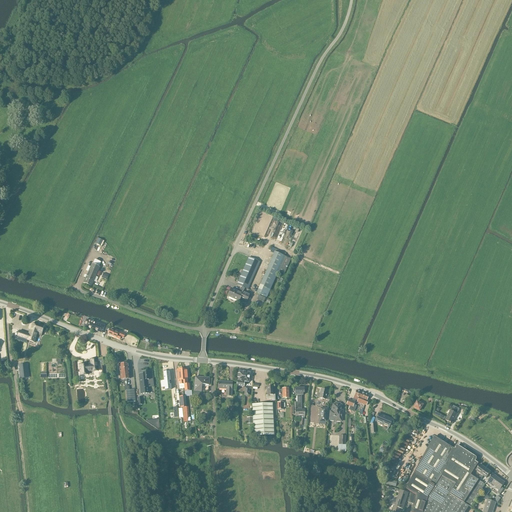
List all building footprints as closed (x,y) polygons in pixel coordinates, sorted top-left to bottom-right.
[(285,253),(272,248),(270,251),(274,253),(256,293),(266,298),(278,272),(284,274),(291,259),(284,256),(285,253)] [(260,262),(249,257),(236,284),(241,287),(245,288),(248,289),(260,262)] [(91,264),(83,283),(91,286),(99,267),(96,266),(95,265),(92,264),(91,264)] [(231,288),(227,296),(239,301),(245,304),(246,301),(247,302),(248,299),(250,300),(251,296),(249,295),(243,292),(245,288),(241,287),(239,292),(231,288)] [(105,327),(105,326),(98,323),(97,324),(94,323),(94,322),(94,321),(91,320),(90,321),(86,320),(83,327),(95,331),(95,330),(102,333),(103,330),(105,331),(107,328),(105,327)] [(19,330),(17,337),(28,340),(27,341),(34,343),(37,334),(41,336),(44,327),(33,323),(29,333),(22,331),(19,330)] [(123,338),(125,334),(119,332),(113,329),(112,330),(110,329),(108,335),(120,340),(121,337),(123,338)] [(92,371),(98,371),(96,359),(90,359),(91,365),(85,365),(84,364),(79,364),(80,375),(88,375),(88,371),(92,371)] [(121,380),(129,379),(127,363),(119,364),(121,380)] [(142,374),(139,374),(141,394),(149,393),(148,387),(153,387),(153,379),(150,380),(149,371),(142,372),(142,374)] [(248,383),(250,373),(238,371),(236,381),(237,381),(237,386),(243,387),(244,382),(248,383)] [(160,381),(161,388),(162,388),(161,386),(165,386),(165,390),(171,389),(171,384),(169,384),(169,381),(170,381),(169,372),(166,372),(166,373),(163,373),(164,381),(160,381)] [(209,385),(209,378),(195,377),(194,396),(197,397),(201,397),(202,385),(209,385)] [(231,396),(232,382),(218,381),(217,389),(226,389),(226,396),(231,396)] [(267,395),(266,395),(266,399),(271,399),(271,401),(275,401),(274,395),(273,395),(272,386),(266,386),(267,395)] [(295,416),(304,416),(304,410),(301,410),(301,395),(303,395),(303,393),(304,393),(304,389),(295,388),(295,395),(297,395),(297,402),(295,402),(295,416)] [(322,389),(321,390),(320,394),(317,393),(316,398),(329,400),(330,398),(328,398),(329,392),(329,393),(327,392),(327,391),(324,390),(324,389),(322,389)] [(368,400),(367,400),(368,396),(356,391),(353,399),(357,400),(357,402),(366,406),(368,400)] [(413,407),(420,411),(424,404),(417,400),(413,407)] [(272,403),(252,404),(254,436),(274,435),(272,403)] [(341,410),(341,405),(340,405),(340,404),(339,403),(336,403),(335,403),(335,404),(334,404),(334,407),(333,408),(332,408),(332,411),(330,411),(329,420),(341,421),(342,413),(341,412),(342,411),(341,410)] [(453,406),(450,410),(445,420),(452,424),(457,414),(455,413),(458,409),(453,406)] [(319,421),(326,422),(327,409),(320,408),(319,421)] [(389,427),(392,419),(378,413),(375,421),(389,427)] [(158,420),(146,421),(158,429),(159,428),(158,420)] [(434,436),(406,488),(411,492),(408,501),(414,503),(411,511),(465,511),(469,506),(472,508),(482,492),(483,490),(481,488),(484,483),(483,482),(478,480),(474,477),(471,475),(478,463),(475,461),(476,460),(476,459),(476,458),(476,457),(474,456),(458,446),(457,445),(456,446),(454,449),(445,443),(446,443),(437,438),(434,436)] [(476,470),(481,474),(485,468),(480,464),(476,470)] [(485,468),(481,474),(486,478),(491,472),(485,468)] [(501,487),(504,484),(505,483),(493,474),(488,481),(500,489),(497,493),(499,495),(504,489),(501,487)] [(397,482),(388,479),(387,484),(396,487),(397,482)] [(403,509),(408,493),(399,490),(398,492),(399,493),(394,506),(393,506),(391,511),(398,511),(400,508),(403,509)] [(492,511),(496,503),(487,500),(483,511),(492,511)]
